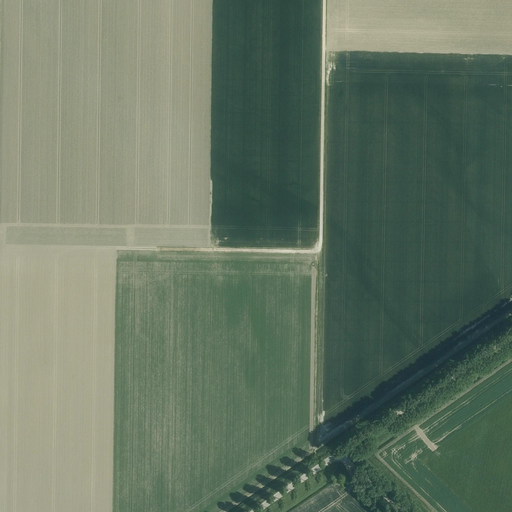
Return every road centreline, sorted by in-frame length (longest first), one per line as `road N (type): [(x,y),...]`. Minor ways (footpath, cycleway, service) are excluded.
road 1 (unclassified): [(319,246),(324,0)]
road 2 (unclassified): [(340,453),(511,333)]
road 3 (track): [(313,449),(319,246)]
